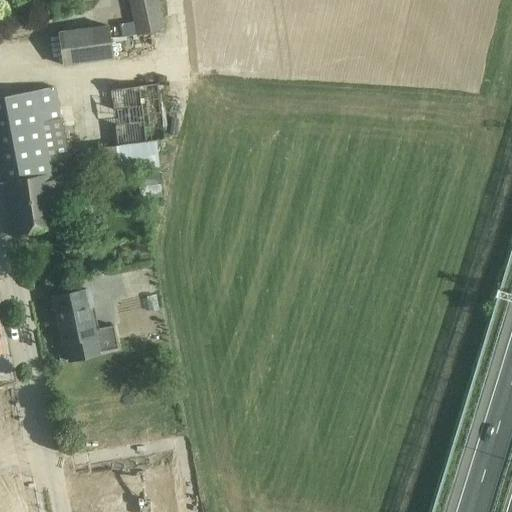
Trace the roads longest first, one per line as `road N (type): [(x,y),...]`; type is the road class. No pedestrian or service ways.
road 1 (unclassified): [(47,511),(0,259)]
road 2 (motorway): [(511,374),(470,511)]
